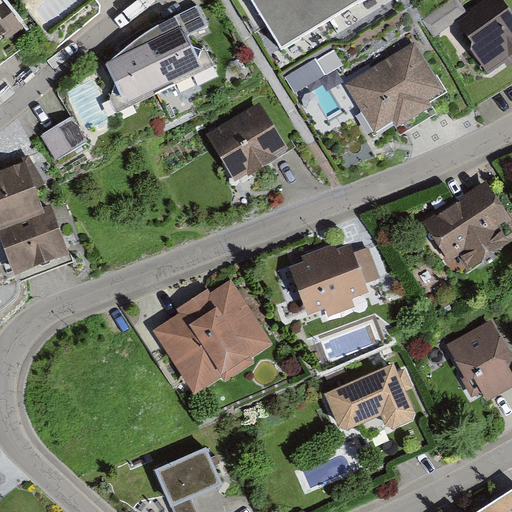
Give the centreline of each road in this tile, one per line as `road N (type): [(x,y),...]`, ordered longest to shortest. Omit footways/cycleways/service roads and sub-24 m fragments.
road 1 (residential): [(0,375),(18,337),(51,311),(443,163),(511,128)]
road 2 (residential): [(0,115),(149,0)]
road 3 (residential): [(84,511),(21,455),(0,406)]
road 4 (residential): [(511,454),(402,511)]
